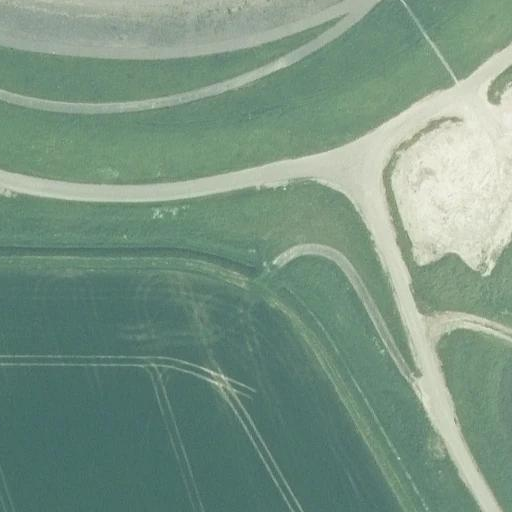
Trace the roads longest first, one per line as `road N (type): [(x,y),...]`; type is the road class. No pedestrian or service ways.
road 1 (unclassified): [(491,511),(470,476),(356,152)]
road 2 (unclassified): [(356,152),(234,191),(108,195),(0,180)]
road 3 (unclassified): [(356,152),(511,56)]
